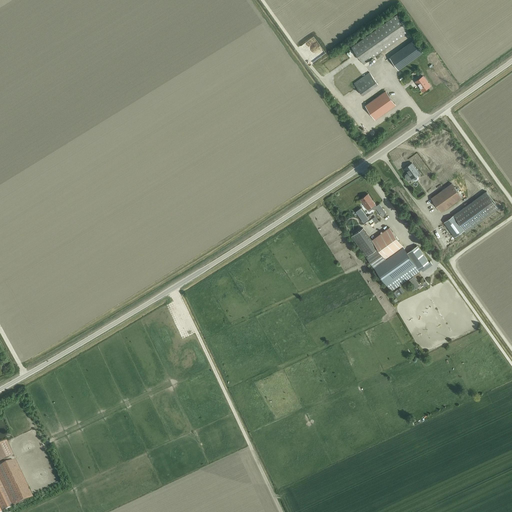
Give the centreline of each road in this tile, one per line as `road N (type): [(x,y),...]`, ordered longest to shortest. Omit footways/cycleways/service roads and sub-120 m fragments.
road 1 (unclassified): [(0,386),(263,231),(511,58)]
road 2 (track): [(511,217),(452,265),(511,349)]
road 3 (unknown): [(176,284),(250,446)]
